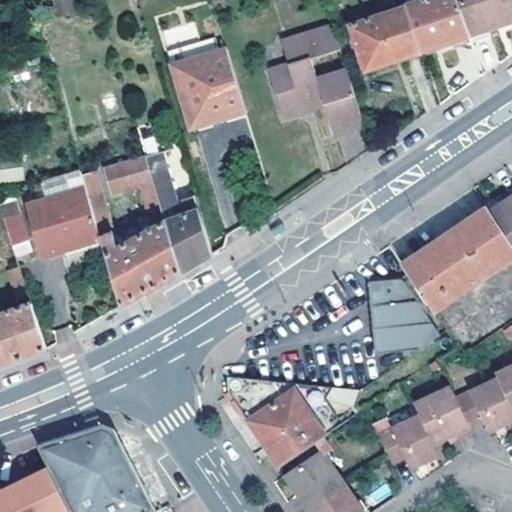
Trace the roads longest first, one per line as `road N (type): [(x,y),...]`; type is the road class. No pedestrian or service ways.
road 1 (tertiary): [(134,355),(511,107)]
road 2 (residential): [(134,355),(241,511)]
road 3 (tertiary): [(0,412),(134,355)]
road 4 (residential): [(398,511),(468,463),(511,481)]
